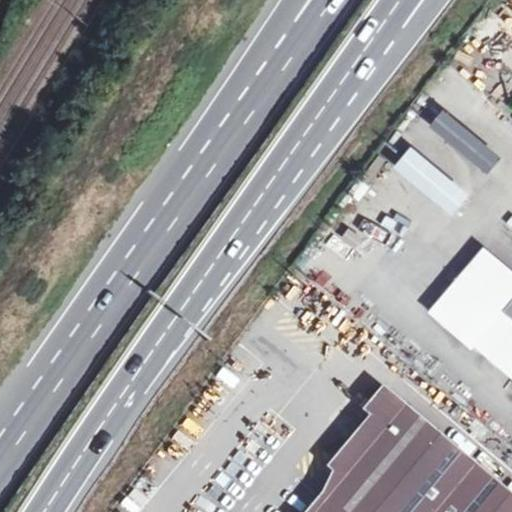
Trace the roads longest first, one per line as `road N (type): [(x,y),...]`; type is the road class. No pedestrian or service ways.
road 1 (trunk): [(180,315),(433,0)]
road 2 (trunk): [(180,315),(402,0)]
road 3 (unknown): [(511,418),(423,333),(417,312),(418,290),(511,180)]
road 4 (trunk): [(168,227),(0,466)]
road 5 (trunk): [(329,0),(168,227)]
road 6 (trunk): [(306,0),(168,227)]
road 7 (trunk): [(44,511),(180,315)]
